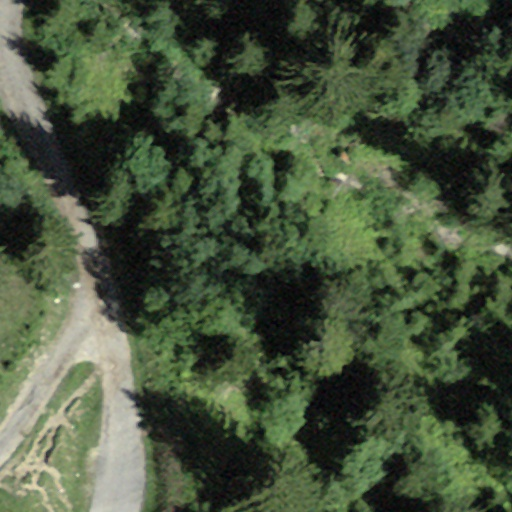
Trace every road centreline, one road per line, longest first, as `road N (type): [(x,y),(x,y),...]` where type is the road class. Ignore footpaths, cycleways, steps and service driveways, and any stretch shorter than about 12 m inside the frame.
road 1 (track): [(0,46),(66,186),(109,324),(122,484),(116,511)]
road 2 (track): [(109,324),(77,337),(0,450)]
